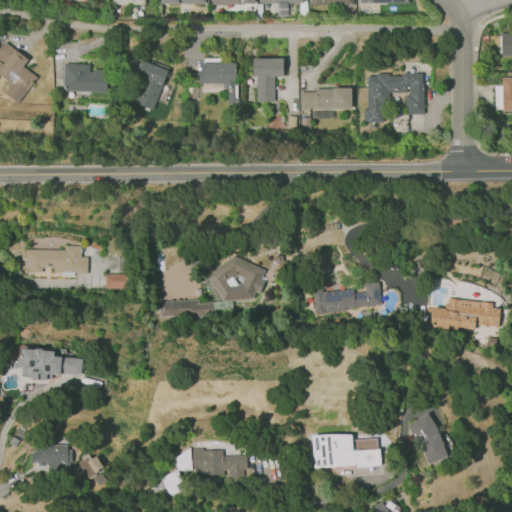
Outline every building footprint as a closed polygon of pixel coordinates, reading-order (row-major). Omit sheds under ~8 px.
[(130,15),(124,15),(124,7),(129,7),(129,4),(114,4),(114,0),(145,0),(145,4),(143,4),(143,8),(130,8),(130,15)] [(308,14),(299,14),(299,4),(308,4),(308,14)] [(511,55),(500,55),(500,33),(511,33),(511,55)] [(17,103),(5,93),(11,84),(8,82),(9,81),(0,74),(0,48),(6,41),(29,59),(28,61),(27,60),(22,66),(37,77),(17,103)] [(275,101),(256,101),(256,76),(253,76),(253,57),(284,58),(284,76),(275,76),(275,101)] [(152,109),(135,102),(139,93),(138,92),(139,88),(137,88),(142,75),(136,73),(141,58),(169,69),(156,101),(155,101),(152,109)] [(239,102),(228,102),(227,88),(224,88),(224,83),(199,83),(199,70),(203,70),(203,61),(204,61),(204,58),(221,58),(221,63),(236,62),(237,84),(236,84),(236,98),(239,98),(239,102)] [(107,92),(63,90),(64,63),(90,64),(90,71),(93,71),(93,69),(108,70),(107,92)] [(368,122),(364,122),(364,109),(368,109),(367,76),(377,76),(377,73),(389,73),(389,75),(402,75),(402,73),(405,73),(405,72),(409,72),(409,73),(423,73),(423,82),(424,82),(425,113),(407,114),(407,95),(409,95),(409,84),(407,84),(407,92),(390,92),(390,100),(387,100),(387,103),(386,103),(386,110),(383,110),(383,122),(368,122)] [(501,77),(511,77),(511,111),(501,111),(501,77)] [(197,97),(187,97),(188,87),(197,87),(197,97)] [(352,108),(300,108),(300,91),(316,91),(316,88),(332,88),(332,87),(352,87),(352,108)] [(328,119),(317,118),(317,117),(312,117),(312,110),(332,111),(332,117),(328,117),(328,119)] [(296,126),(289,126),(289,115),(297,115),(296,126)] [(302,130),(301,117),(311,117),(311,129),(302,130)] [(25,248),(63,249),(63,244),(81,244),(80,256),(88,257),(88,273),(52,272),(52,268),(41,267),(41,272),(30,272),(30,269),(28,269),(28,266),(26,266),(26,261),(25,261),(25,248)] [(233,255),(264,270),(260,280),(264,282),(259,293),(254,291),(251,299),(221,300),(205,275),(233,255)] [(104,273),(128,274),(127,289),(104,289),(104,273)] [(363,283),(377,281),(381,305),(366,307),(366,304),(345,307),(345,310),(315,314),(312,290),(322,289),(323,292),(353,288),(354,292),(364,291),(363,283)] [(448,298),(491,303),(491,308),(500,309),(498,327),(475,324),(474,330),(456,328),(456,330),(429,327),(432,306),(444,307),(444,302),(448,303),(448,298)] [(158,302),(197,299),(197,303),(213,302),(214,315),(170,318),(170,315),(159,316),(158,302)] [(82,357),(81,373),(60,371),(60,373),(51,373),(51,377),(46,377),(46,379),(31,377),(31,369),(20,368),(21,347),(54,350),(53,354),(82,357)] [(406,425),(429,412),(442,434),(444,433),(453,446),(448,456),(427,463),(418,441),(406,425)] [(23,427),(12,423),(4,442),(15,446),(23,427)] [(311,436),(329,434),(350,435),(352,446),(378,445),(380,464),(355,467),(355,464),(353,466),(314,468),(311,436)] [(67,443),(47,443),(47,445),(38,446),(38,449),(33,449),(33,451),(32,451),(32,462),(38,462),(38,464),(48,464),(48,470),(69,470),(69,461),(71,461),(71,448),(67,448),(67,443)] [(223,469),(223,474),(197,475),(197,468),(193,468),(192,447),(216,446),(216,449),(222,448),(222,454),(246,453),(246,468),(243,468),(243,474),(228,474),(228,468),(223,469)] [(174,453),(176,472),(192,469),(189,451),(174,453)] [(89,459),(95,454),(103,465),(96,470),(96,471),(87,477),(77,462),(87,456),(89,459)] [(87,477),(93,486),(107,478),(101,468),(87,477)] [(166,481),(171,490),(182,485),(175,469),(162,476),(165,482),(166,481)]
